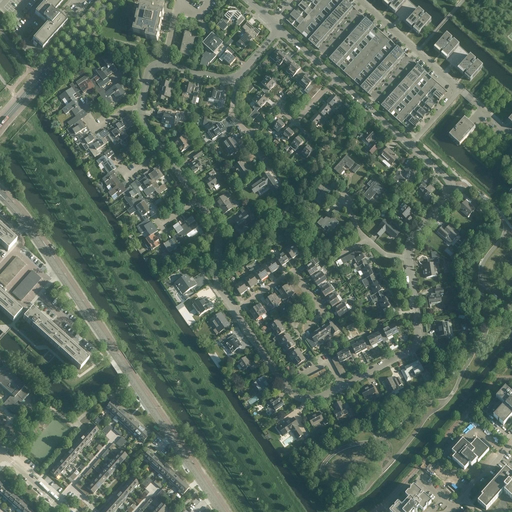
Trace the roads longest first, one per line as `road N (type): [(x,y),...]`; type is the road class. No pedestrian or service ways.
road 1 (residential): [(408,257),(417,341),(320,396),(289,389),(234,311)]
road 2 (tertiary): [(221,511),(56,268)]
road 3 (tertiary): [(0,123),(110,0)]
road 4 (residential): [(305,327),(324,314),(293,270),(234,311)]
road 5 (residential): [(358,0),(458,89)]
road 6 (residential): [(234,311),(216,283),(217,232),(197,200)]
